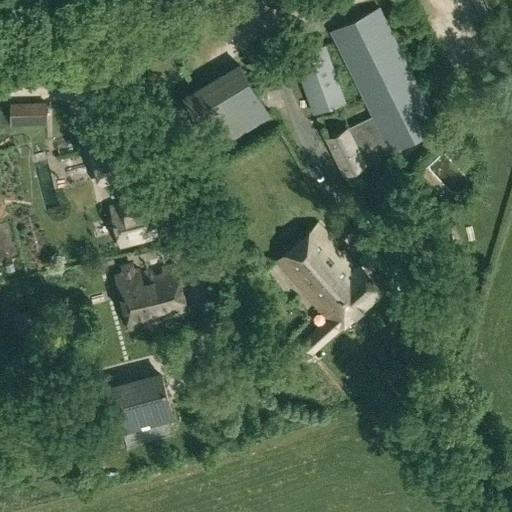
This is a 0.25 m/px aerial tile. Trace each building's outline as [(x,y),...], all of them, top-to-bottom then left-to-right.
[(344,173),(375,158),(437,127),(378,7),(331,30),(374,114),(327,139),(344,173)] [(324,45),(294,56),(314,112),(344,101),(324,45)] [(184,97),(215,148),(269,115),(239,64),(184,97)] [(96,181),(97,186),(136,176),(128,145),(89,155),(96,181)] [(97,186),(96,181),(76,186),(80,202),(100,196),(97,186)] [(160,234),(150,196),(111,206),(120,244),(160,234)] [(382,287),(363,266),(360,269),(317,222),(276,260),(328,318),(303,341),(312,351),(382,287)] [(140,272),(139,268),(116,274),(129,326),(187,311),(174,263),(140,272)] [(100,390),(112,435),(172,418),(160,374),(100,390)]
